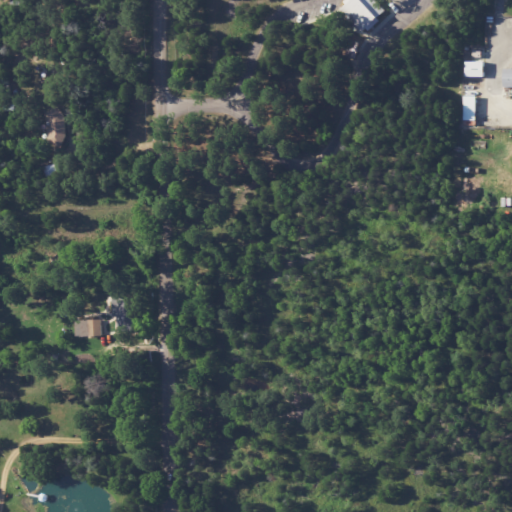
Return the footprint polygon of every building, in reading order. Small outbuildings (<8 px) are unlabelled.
[(387,11),(376,0),(351,0),(341,9),(363,33),(387,11)] [(465,76),(484,77),(484,61),(465,61),(465,76)] [(511,87),(511,68),(504,68),(503,87),(511,87)] [(477,96),(464,95),(463,124),(476,125),(477,96)] [(48,110),(50,142),(65,141),(63,109),(48,110)] [(101,319),(88,319),(89,336),(101,336),(101,319)]
